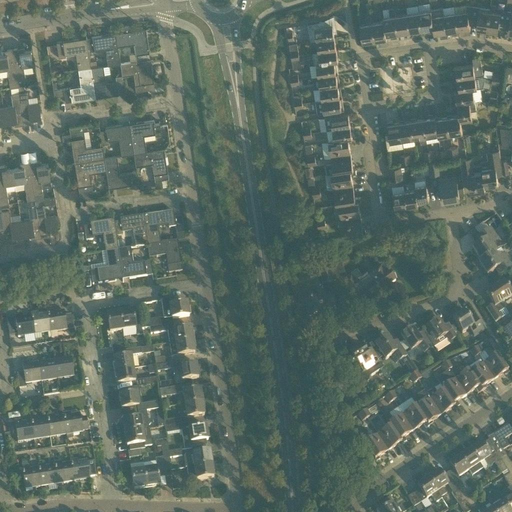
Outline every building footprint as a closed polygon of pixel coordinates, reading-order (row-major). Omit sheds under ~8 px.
[(476,29),(487,31),(489,11),(490,9),(467,5),(467,10),(470,25),(477,26),(476,29)] [(407,14),(410,31),(422,30),(419,12),(418,6),(406,7),(407,14)] [(443,8),(444,14),(446,32),(451,32),(458,31),(455,12),(454,6),(443,8)] [(383,17),(384,21),(387,39),(386,35),(398,33),(395,15),(394,8),(389,9),(390,16),(383,17)] [(431,10),(419,12),(422,30),(434,28),(432,16),(431,10)] [(467,10),(455,12),(458,31),(470,29),(470,25),(467,10)] [(489,11),(487,31),(486,33),(491,34),(491,31),(498,32),(498,29),(503,29),(506,11),(500,10),(500,12),(489,11)] [(508,34),(511,34),(511,13),(511,14),(511,11),(506,11),(503,29),(508,30),(508,34)] [(407,14),(395,15),(398,33),(410,31),(407,14)] [(444,14),(432,16),(434,28),(435,34),(446,32),(444,14)] [(368,42),(375,41),(372,23),(371,15),(365,16),(367,24),(360,25),(363,45),(368,44),(368,42)] [(375,41),(387,39),(384,21),(372,23),(375,41)] [(116,34),(115,31),(118,47),(119,47),(134,45),(137,61),(150,59),(147,36),(145,37),(144,30),(149,29),(148,29),(139,30),(138,24),(121,26),(122,33),(116,34)] [(317,40),(335,37),(334,31),(336,30),(335,25),(315,28),(317,40)] [(105,49),(107,66),(108,66),(120,65),(121,64),(121,63),(119,47),(118,47),(115,31),(116,36),(109,37),(109,35),(86,38),(89,52),(105,49)] [(91,68),(89,52),(86,38),(86,35),(85,35),(86,40),(79,41),(79,39),(56,43),(58,57),(75,54),(77,70),(91,68)] [(319,52),(336,50),(335,37),(317,40),(319,52)] [(289,44),(290,51),(298,50),(297,43),(289,44)] [(22,48),(12,49),(17,81),(25,80),(23,68),(33,66),(31,51),(23,52),(22,48)] [(17,81),(12,49),(3,51),(3,55),(0,55),(0,71),(7,70),(8,76),(10,88),(18,87),(17,81)] [(317,65),(334,62),(338,62),(336,50),(319,52),(312,53),(314,65),(317,65)] [(302,55),(299,55),(291,56),(293,68),(303,67),(302,55)] [(480,57),(472,59),(473,64),(455,67),(457,79),(475,77),(482,76),(483,75),(481,67),(480,57)] [(137,61),(121,63),(121,64),(120,65),(122,77),(138,74),(140,84),(134,85),(135,92),(155,89),(151,66),(149,66),(148,60),(153,59),(150,59),(137,61)] [(317,65),(319,77),(336,74),(334,62),(317,65)] [(102,97),(125,94),(123,80),(105,83),(103,66),(91,68),(96,101),(95,96),(102,95),(102,97)] [(95,101),(96,101),(91,68),(77,70),(80,87),(63,89),(53,90),(54,97),(64,96),(65,103),(88,99),(88,97),(94,96),(95,101)] [(336,74),(319,77),(321,88),(338,86),(336,74)] [(456,84),(457,92),(473,89),(483,88),(483,77),(482,77),(482,76),(475,77),(457,79),(458,84),(456,84)] [(338,86),(321,88),(323,100),(340,97),(338,86)] [(475,101),(473,89),(457,92),(455,92),(457,104),(475,101)] [(41,118),(38,103),(29,104),(27,92),(19,93),(24,125),(33,123),(33,119),(41,118)] [(13,107),(3,108),(6,123),(13,122),(14,126),(24,125),(19,93),(11,95),(13,107)] [(316,101),(317,107),(317,113),(342,109),(340,97),(323,100),(316,101)] [(476,111),(475,101),(457,104),(459,115),(460,121),(472,120),(470,111),(476,111)] [(350,126),(349,119),(352,119),(351,114),(331,117),(325,118),(327,130),(333,129),(350,126)] [(459,115),(448,117),(450,136),(462,134),(460,121),(459,115)] [(435,117),(423,119),(426,137),(438,135),(436,119),(435,117)] [(438,137),(450,136),(448,117),(436,119),(438,135),(438,137)] [(427,143),(426,137),(423,119),(411,121),(414,139),(420,138),(421,144),(427,143)] [(154,134),(154,137),(162,135),(159,122),(154,123),(154,120),(136,123),(136,125),(130,126),(129,121),(134,154),(146,152),(143,136),(154,134)] [(118,140),(121,156),(134,154),(129,121),(128,121),(129,126),(123,127),(122,125),(105,128),(105,130),(100,131),(102,145),(108,143),(108,142),(118,140)] [(390,143),(392,142),(392,146),(402,145),(401,141),(403,141),(399,123),(392,124),(392,121),(387,122),(390,143)] [(411,121),(399,123),(403,141),(414,139),(411,121)] [(76,163),(71,164),(104,158),(102,146),(86,149),(83,131),(87,131),(86,125),(69,128),(73,157),(75,156),(76,163)] [(333,129),(335,141),(348,139),(352,138),(350,126),(333,129)] [(348,139),(335,141),(329,142),(331,158),(351,155),(348,139)] [(162,149),(146,152),(134,154),(136,167),(152,164),(155,181),(168,179),(165,156),(163,156),(162,149)] [(486,153),(487,160),(489,168),(482,169),(482,173),(485,187),(498,185),(495,168),(502,167),(501,161),(499,151),(486,153)] [(331,174),(353,170),(351,155),(331,158),(332,164),(325,165),(327,174),(331,174)] [(116,156),(104,158),(106,171),(105,171),(108,187),(115,186),(115,188),(139,184),(136,170),(119,173),(116,156)] [(97,198),(96,191),(93,191),(90,174),(105,171),(106,171),(104,158),(71,164),(76,163),(77,170),(75,170),(80,200),(97,198)] [(473,158),(467,159),(460,160),(462,177),(469,176),(471,193),(485,191),(485,187),(482,173),(475,174),(473,158)] [(39,161),(29,162),(35,200),(43,199),(41,188),(51,186),(48,164),(39,165),(39,161)] [(501,161),(502,167),(503,174),(509,173),(507,161),(501,161)] [(35,200),(29,162),(20,164),(20,168),(13,169),(16,190),(25,189),(27,201),(35,200)] [(439,175),(437,162),(429,163),(431,176),(439,175)] [(0,203),(0,205),(8,204),(7,192),(16,190),(13,169),(5,170),(4,166),(0,166),(0,203)] [(353,170),(331,174),(333,190),(353,187),(351,175),(356,174),(356,170),(353,170)] [(439,180),(443,201),(459,199),(456,177),(439,180)] [(425,180),(415,182),(416,190),(418,205),(423,204),(423,201),(429,200),(428,192),(434,191),(432,179),(425,180)] [(353,187),(333,190),(336,206),(338,206),(358,202),(361,202),(360,197),(355,198),(353,187)] [(412,206),(418,205),(416,190),(405,191),(408,210),(413,209),(412,206)] [(402,211),(408,210),(405,191),(393,193),(395,208),(401,207),(402,211)] [(35,200),(36,206),(41,238),(50,236),(50,232),(58,231),(55,215),(46,217),(44,205),(56,204),(55,197),(43,199),(35,200)] [(358,202),(338,206),(341,221),(361,218),(358,202)] [(31,239),(41,238),(36,206),(28,207),(30,219),(20,221),(23,236),(31,235),(31,239)] [(1,211),(6,243),(16,241),(15,237),(23,236),(20,221),(11,222),(9,210),(1,211)] [(150,217),(144,218),(148,246),(160,244),(158,228),(168,226),(168,229),(175,228),(177,241),(185,240),(181,217),(174,218),(173,211),(150,215),(150,217)] [(135,248),(148,246),(144,218),(143,213),(143,218),(137,219),(136,217),(120,219),(120,222),(114,223),(113,217),(113,218),(114,223),(116,237),(122,235),(122,233),(133,231),(135,248)] [(363,229),(361,218),(341,221),(344,237),(366,233),(365,229),(363,229)] [(103,236),(105,252),(118,250),(116,237),(114,223),(107,224),(107,221),(90,224),(90,226),(84,227),(86,241),(93,240),(92,237),(103,236)] [(472,249),(481,261),(493,253),(496,251),(491,245),(498,240),(490,229),(477,238),(480,236),(483,242),(472,249)] [(160,244),(148,246),(149,259),(166,256),(168,273),(182,271),(179,248),(176,248),(175,241),(160,244)] [(131,248),(118,250),(123,283),(123,278),(129,277),(130,279),(152,276),(150,262),(134,265),(131,248)] [(118,250),(105,252),(101,253),(103,265),(90,267),(93,285),(116,281),(116,279),(122,278),(123,283),(118,250)] [(493,253),(481,261),(479,263),(487,275),(495,270),(499,276),(511,267),(511,264),(505,254),(498,259),(493,253)] [(341,263),(330,267),(339,280),(340,280),(341,282),(354,300),(367,291),(369,294),(377,288),(380,292),(381,291),(382,293),(383,293),(388,289),(388,288),(388,287),(395,281),(390,274),(388,275),(382,266),(368,275),(369,276),(367,278),(366,276),(357,283),(358,284),(357,284),(351,275),(346,279),(341,263)] [(339,280),(330,267),(318,271),(326,296),(304,302),(309,318),(321,314),(320,311),(335,306),(332,296),(328,283),(339,280)] [(508,314),(504,309),(501,304),(511,295),(511,286),(508,281),(504,284),(504,283),(485,294),(492,305),(485,309),(494,323),(508,314)] [(162,311),(164,319),(161,320),(160,318),(147,320),(148,328),(150,328),(162,326),(173,324),(172,319),(189,316),(187,303),(171,305),(171,299),(161,301),(162,311)] [(57,332),(66,330),(64,311),(57,312),(57,314),(55,315),(54,309),(47,310),(47,313),(50,329),(56,328),(57,332)] [(135,328),(136,331),(136,336),(143,335),(141,317),(134,318),(133,311),(120,313),(123,330),(135,328)] [(51,333),(50,329),(47,313),(41,314),(41,317),(39,317),(38,312),(31,313),(31,316),(34,332),(40,331),(41,334),(51,333)] [(474,337),(484,331),(475,317),(470,320),(464,312),(452,319),(462,334),(469,329),(474,337)] [(107,315),(109,332),(110,332),(123,330),(120,313),(107,315)] [(35,335),(34,332),(31,316),(25,317),(25,319),(23,320),(22,314),(14,315),(18,338),(18,334),(24,333),(25,337),(35,335)] [(434,348),(446,340),(449,344),(458,338),(449,325),(443,328),(438,320),(427,328),(428,330),(424,332),(434,348)] [(173,324),(162,326),(150,328),(151,334),(163,332),(173,331),(173,330),(174,330),(173,324)] [(174,330),(173,330),(173,331),(175,343),(193,341),(191,328),(174,330)] [(424,353),(425,352),(429,358),(433,355),(429,349),(432,348),(422,334),(418,337),(412,329),(401,337),(410,351),(419,346),(424,353)] [(385,360),(391,356),(395,364),(407,356),(397,341),(392,345),(387,337),(375,345),(385,360)] [(175,343),(177,356),(195,354),(193,341),(175,343)] [(113,353),(119,352),(125,351),(124,345),(112,347),(113,353)] [(361,346),(356,350),(350,354),(353,359),(352,363),(356,364),(359,368),(354,371),(363,384),(368,381),(369,377),(383,367),(379,362),(371,350),(366,353),(361,346)] [(474,349),(478,356),(483,353),(478,346),(474,349)] [(114,359),(116,372),(132,369),(130,357),(153,353),(152,347),(125,351),(119,352),(120,358),(114,359)] [(485,387),(486,386),(495,380),(484,363),(478,356),(474,349),(470,352),(468,354),(472,359),(473,358),(474,359),(475,361),(467,367),(469,370),(483,391),(486,389),(485,387)] [(484,363),(495,380),(504,373),(505,375),(509,373),(497,354),(484,363)] [(61,356),(54,357),(54,360),(57,376),(64,375),(64,378),(74,377),(71,358),(64,359),(65,361),(62,361),(61,356)] [(45,359),(38,360),(38,363),(41,378),(48,377),(48,381),(58,379),(57,376),(54,360),(48,361),(49,363),(46,364),(45,359)] [(22,362),(23,373),(17,374),(19,389),(26,388),(25,381),(31,380),(32,383),(42,382),(41,378),(38,363),(32,364),(33,366),(30,366),(29,361),(22,362)] [(445,363),(466,396),(476,389),(479,393),(483,391),(469,370),(462,375),(453,368),(454,368),(449,361),(445,363)] [(168,363),(155,365),(156,372),(169,370),(168,363)] [(466,396),(445,363),(440,367),(445,374),(449,371),(450,373),(438,382),(440,385),(443,390),(454,407),(456,409),(459,406),(457,402),(466,396)] [(179,367),(181,381),(199,378),(196,365),(179,367)] [(333,372),(329,366),(321,371),(325,377),(333,372)] [(118,385),(132,382),(134,382),(132,369),(116,372),(118,385)] [(418,371),(413,374),(418,381),(422,378),(418,371)] [(418,381),(413,374),(409,377),(413,384),(418,381)] [(157,378),(144,380),(146,386),(158,384),(157,378)] [(193,385),(183,386),(159,390),(160,398),(178,395),(179,393),(183,393),(185,405),(202,402),(200,390),(194,391),(193,385)] [(427,394),(430,399),(441,416),(454,407),(443,390),(438,394),(434,389),(431,391),(427,394)] [(121,409),(138,406),(136,393),(119,396),(121,409)] [(389,395),(384,398),(388,404),(393,401),(389,395)] [(417,408),(428,424),(441,416),(430,399),(417,408)] [(187,418),(188,418),(204,416),(202,402),(185,405),(187,418)] [(146,411),(156,409),(158,409),(157,403),(140,406),(141,412),(146,411)] [(402,415),(413,432),(423,425),(426,429),(430,426),(428,424),(417,408),(416,406),(402,415)] [(371,416),(366,410),(362,412),(366,419),(371,416)] [(125,433),(149,430),(148,427),(150,425),(149,421),(147,420),(146,411),(141,412),(137,412),(138,418),(123,421),(125,433)] [(80,419),(80,414),(73,415),(73,417),(71,417),(70,412),(63,413),(63,416),(66,432),(72,431),(73,434),(83,433),(82,431),(88,430),(86,418),(80,419)] [(362,412),(358,415),(362,422),(366,419),(362,412)] [(56,433),(57,437),(66,435),(66,432),(63,416),(57,417),(57,419),(55,420),(54,415),(46,416),(47,419),(50,434),(56,433)] [(391,426),(403,445),(406,442),(403,438),(413,432),(402,415),(389,424),(391,426)] [(38,417),(31,418),(30,418),(31,421),(34,437),(40,436),(41,439),(50,438),(50,434),(47,419),(41,420),(41,422),(39,422),(38,417)] [(186,424),(185,418),(164,421),(165,427),(186,424)] [(17,443),(18,443),(17,439),(24,438),(24,442),(34,440),(34,437),(31,421),(25,422),(25,424),(22,425),(22,420),(14,421),(17,443)] [(511,422),(500,430),(493,435),(503,451),(509,447),(504,440),(511,435),(511,422)] [(188,424),(186,424),(165,427),(166,434),(181,431),(182,437),(190,436),(191,443),(208,440),(206,427),(189,430),(188,424)] [(377,435),(388,452),(401,443),(403,445),(391,426),(377,435)] [(149,430),(125,433),(127,446),(133,445),(134,451),(140,450),(145,450),(144,448),(152,446),(149,430)] [(377,435),(363,444),(376,462),(380,460),(378,458),(388,452),(377,435)] [(503,476),(511,470),(511,465),(511,463),(503,451),(493,435),(488,439),(490,442),(507,471),(502,474),(503,476)] [(161,447),(168,446),(167,440),(154,442),(155,448),(161,447)] [(470,450),(482,469),(487,466),(488,468),(494,463),(501,475),(502,474),(507,471),(490,442),(483,446),(481,443),(470,450)] [(162,459),(163,465),(169,464),(168,459),(182,456),(181,450),(169,452),(168,446),(161,447),(163,458),(162,459)] [(134,451),(130,452),(128,452),(129,458),(141,456),(140,450),(134,451)] [(470,450),(460,458),(469,471),(472,476),(482,469),(470,450)] [(192,454),(194,467),(212,464),(210,452),(192,454)] [(469,471),(460,458),(449,465),(458,479),(469,471)] [(70,463),(73,479),(79,478),(80,481),(90,480),(89,477),(96,476),(94,461),(87,462),(87,460),(80,462),(81,464),(78,464),(77,459),(70,460),(70,463)] [(74,482),(73,479),(70,463),(64,464),(65,466),(62,466),(61,461),(54,462),(54,465),(57,482),(63,481),(64,484),(74,482)] [(48,483),(48,487),(58,485),(57,482),(54,465),(48,466),(49,468),(46,469),(45,464),(38,465),(38,468),(41,484),(48,483)] [(186,469),(188,475),(189,485),(197,484),(197,480),(214,478),(212,464),(194,467),(188,468),(186,469)] [(158,479),(165,478),(163,465),(156,466),(157,468),(144,470),(146,488),(159,486),(158,479)] [(42,488),(41,484),(38,468),(32,469),(32,471),(30,471),(29,466),(21,467),(22,473),(21,473),(20,473),(20,476),(21,480),(21,479),(23,479),(25,490),(26,490),(26,493),(33,492),(32,489),(42,488)] [(134,490),(146,488),(144,470),(131,473),(134,490)] [(428,479),(440,498),(446,494),(443,489),(448,485),(439,472),(438,472),(438,471),(436,470),(432,473),(432,475),(432,476),(428,479)] [(503,478),(509,475),(511,478),(511,470),(503,476),(504,477),(503,478)] [(511,478),(509,475),(503,478),(510,489),(511,487),(511,478)] [(419,490),(413,494),(420,504),(431,496),(436,503),(441,499),(440,498),(428,479),(417,486),(419,490)] [(464,501),(470,497),(463,486),(457,490),(464,501)] [(457,490),(451,494),(458,505),(464,501),(457,490)] [(413,494),(407,498),(413,506),(414,508),(415,508),(420,504),(413,494)] [(511,511),(511,496),(503,502),(508,511),(511,511)] [(464,501),(471,511),(477,508),(470,497),(464,501)] [(464,501),(458,505),(462,511),(470,511),(471,511),(464,501)] [(508,511),(503,502),(492,509),(493,511),(508,511)]
